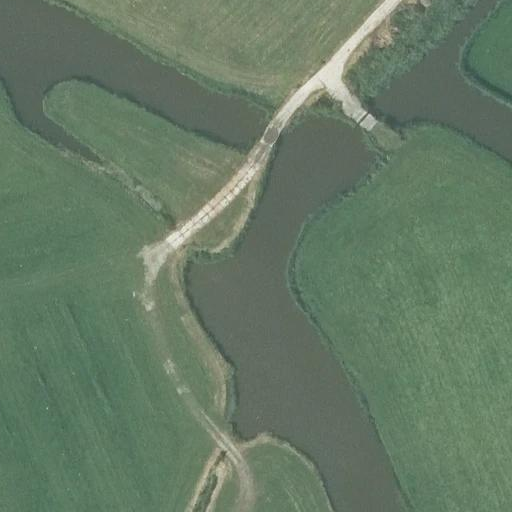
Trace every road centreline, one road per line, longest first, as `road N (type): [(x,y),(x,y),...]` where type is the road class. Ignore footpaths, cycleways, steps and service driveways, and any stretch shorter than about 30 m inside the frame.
road 1 (track): [(0,278),(56,257),(158,252),(152,299),(181,396),(240,465),(239,511)]
road 2 (track): [(158,252),(231,192),(276,124)]
road 3 (track): [(396,0),(276,124)]
